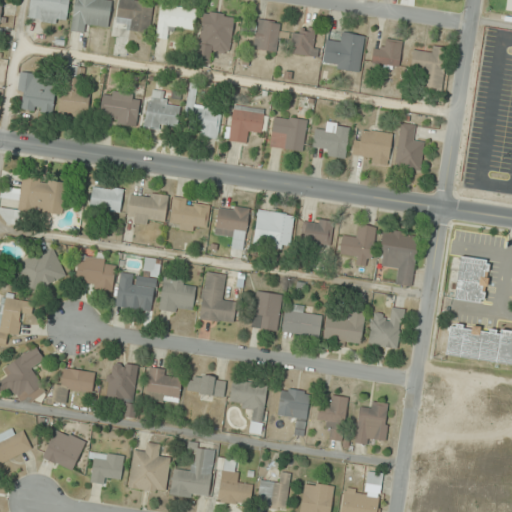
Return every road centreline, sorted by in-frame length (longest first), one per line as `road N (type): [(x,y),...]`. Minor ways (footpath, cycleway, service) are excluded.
road 1 (tertiary): [(511,218),(0,139)]
road 2 (residential): [(393,511),(471,0)]
road 3 (residential): [(414,381),(78,328)]
road 4 (residential): [(468,25),(311,0)]
